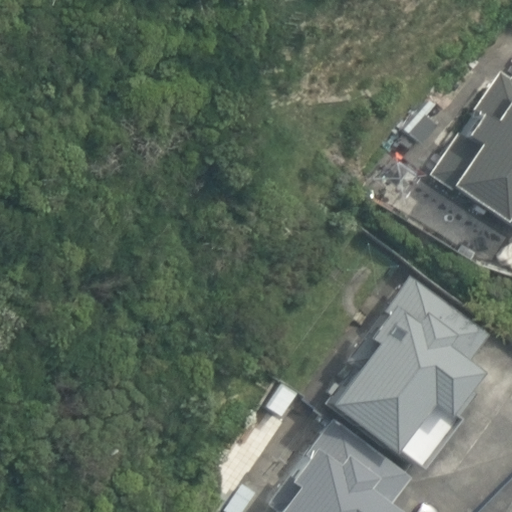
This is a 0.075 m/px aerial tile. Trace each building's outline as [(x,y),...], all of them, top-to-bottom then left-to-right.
[(422,172),(494,222),(511,196),(511,67),(505,80),(494,72),(466,112),(475,118),(459,140),(449,133),(422,172)] [(416,144),(431,123),(413,111),(399,132),(416,144)] [(382,444),(414,468),(451,419),(440,411),(471,370),(459,361),(480,332),(404,275),(338,364),(345,369),(317,406),(377,450),(382,444)] [(299,397),(310,380),(291,367),(280,384),(299,397)] [(267,511),(390,511),(380,505),(404,469),(325,415),(295,457),(302,462),(267,511)]
